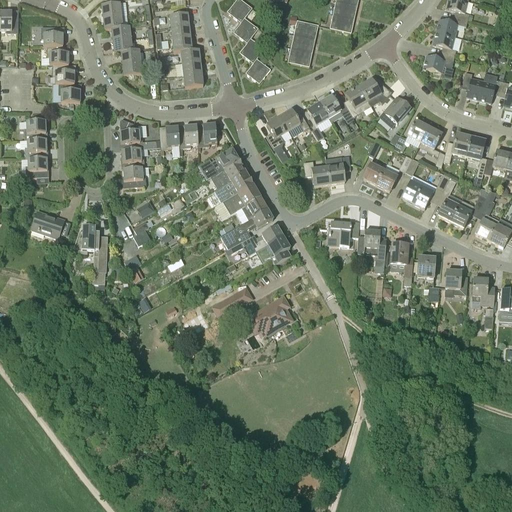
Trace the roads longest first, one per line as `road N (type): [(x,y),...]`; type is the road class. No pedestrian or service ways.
road 1 (residential): [(511,267),(357,200),(287,221)]
road 2 (track): [(332,302),(421,378),(511,417)]
road 3 (track): [(0,370),(111,511)]
road 4 (residential): [(234,108),(302,89),(384,44)]
road 5 (residential): [(511,132),(444,111),(416,90),(384,44)]
road 6 (residential): [(104,188),(91,191),(61,173),(63,121),(102,120)]
road 7 (track): [(364,390),(433,511)]
road 8 (residential): [(38,0),(73,15),(93,65),(119,98)]
road 9 (residential): [(287,221),(245,149),(234,108)]
road 10 (track): [(330,511),(364,390)]
